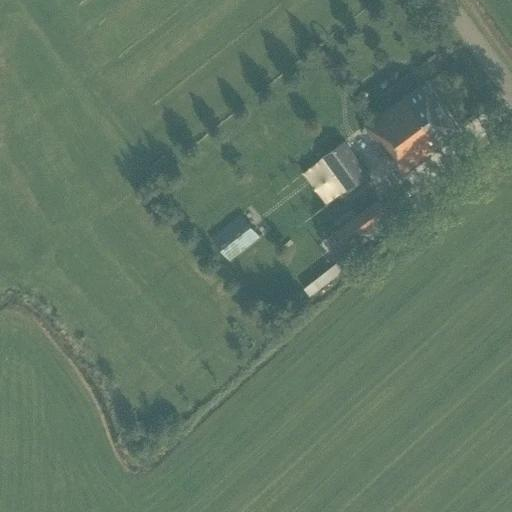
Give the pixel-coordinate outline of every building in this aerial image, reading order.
[(439,143),(456,130),(423,85),(365,127),(390,161),(391,159),(402,174),(440,146),(439,143)] [(348,190),(367,175),(342,144),(323,159),(348,190)] [(346,246),(386,215),(376,202),(350,222),(344,214),(330,225),(346,246)] [(241,214),(210,239),(229,263),(261,239),(241,214)] [(304,300),(350,267),(343,257),(297,290),(304,300)]
